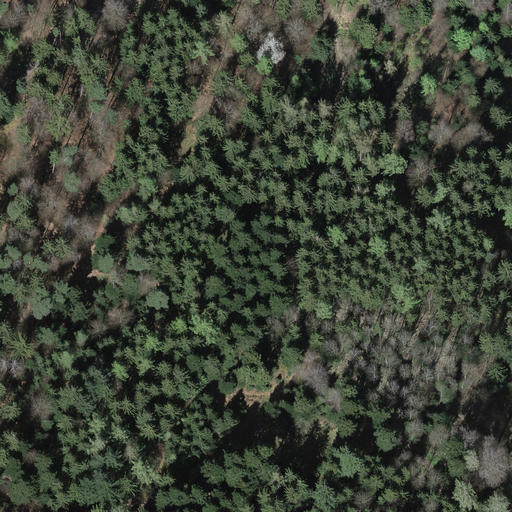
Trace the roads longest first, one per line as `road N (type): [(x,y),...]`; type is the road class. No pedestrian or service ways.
road 1 (track): [(321,0),(333,24),(338,97),(297,262),(301,336),(334,384),(412,446),(453,511)]
road 2 (track): [(0,93),(70,29),(133,0)]
